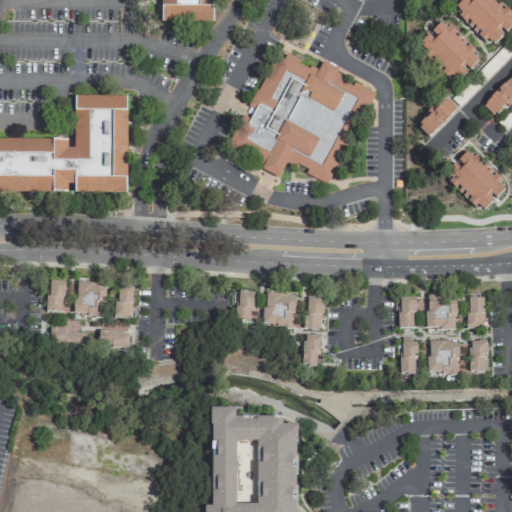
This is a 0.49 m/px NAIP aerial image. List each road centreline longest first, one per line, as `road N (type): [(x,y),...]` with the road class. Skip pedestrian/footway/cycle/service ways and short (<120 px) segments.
road 1 (secondary): [(511,237),(354,241),(0,224)]
road 2 (secondary): [(0,248),(375,266),(506,264)]
